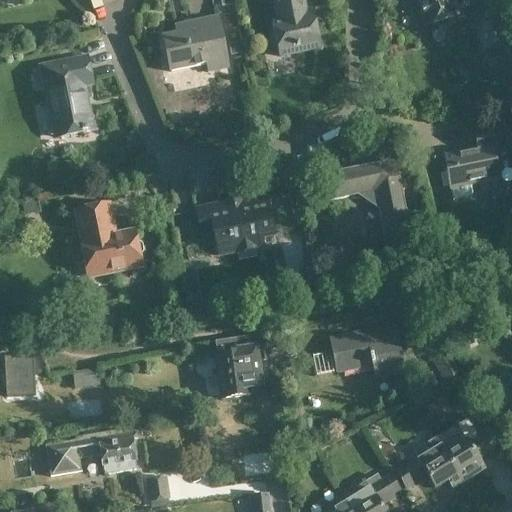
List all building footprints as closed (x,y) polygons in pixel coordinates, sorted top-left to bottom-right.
[(271,23),(279,58),(320,49),(313,18),(307,19),(302,0),(273,0),(277,21),(271,23)] [(414,0),(425,27),(458,15),(456,9),(477,2),(476,0),(414,0)] [(205,65),(207,73),(227,69),(216,18),(183,25),(184,33),(163,37),(170,73),(205,65)] [(82,82),(91,80),(86,58),(49,66),(53,86),(45,88),(54,134),(68,131),(69,135),(92,131),(82,82)] [(476,149),(443,155),(451,194),(452,200),(472,196),(471,190),(470,186),(499,180),(494,155),(506,153),(500,123),(472,129),(476,149)] [(396,165),(391,162),(324,176),(330,202),(369,194),(375,198),(384,237),(409,232),(396,165)] [(217,257),(258,248),(256,240),(273,237),(265,197),(195,211),(200,236),(213,234),(217,257)] [(141,245),(136,242),(134,232),(110,237),(108,225),(112,225),(108,205),(75,211),(81,243),(79,243),(83,258),(88,257),(90,265),(98,271),(113,268),(114,273),(141,267),(139,257),(142,253),(141,245)] [(296,305),(311,302),(308,287),(293,290),(296,305)] [(372,365),(375,377),(402,371),(395,338),(387,340),(385,330),(330,341),(333,356),(339,355),(342,371),(372,365)] [(433,353),(443,348),(436,335),(426,341),(433,353)] [(267,336),(253,338),(257,364),(270,362),(267,336)] [(257,364),(253,338),(239,340),(215,343),(223,399),(247,396),(246,388),(260,387),(257,364)] [(6,386),(28,385),(27,363),(5,364),(6,386)] [(96,370),(72,373),(74,390),(98,387),(96,370)] [(465,383),(457,387),(461,394),(469,390),(465,383)] [(477,460),(498,447),(486,429),(466,442),(456,426),(435,439),(457,475),(456,476),(460,483),(483,469),(477,460)] [(138,428),(75,438),(75,441),(44,446),(50,478),(81,473),(78,452),(100,449),(104,476),(134,471),(133,462),(134,462),(131,441),(140,439),(138,428)] [(457,475),(435,439),(424,446),(429,454),(417,461),(416,459),(395,471),(406,490),(427,477),(434,489),(456,476),(457,475)] [(388,445),(379,450),(390,468),(399,463),(388,445)] [(351,511),(382,511),(379,507),(399,494),(388,476),(379,481),(376,477),(342,497),(351,511)] [(170,502),(166,480),(145,483),(149,506),(170,502)] [(269,511),(267,496),(251,498),(252,511),(269,511)] [(351,511),(342,497),(330,505),(333,511),(331,511),(351,511)]
